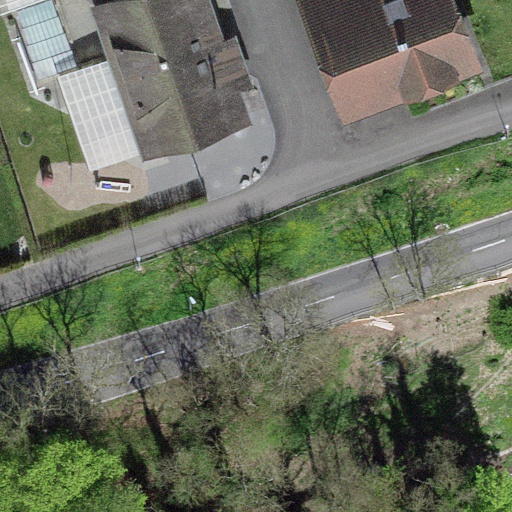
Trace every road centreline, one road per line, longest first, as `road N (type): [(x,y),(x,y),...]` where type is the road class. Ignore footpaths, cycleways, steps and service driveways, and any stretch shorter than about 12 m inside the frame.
road 1 (residential): [(511,120),(0,303)]
road 2 (secondary): [(0,401),(511,232)]
